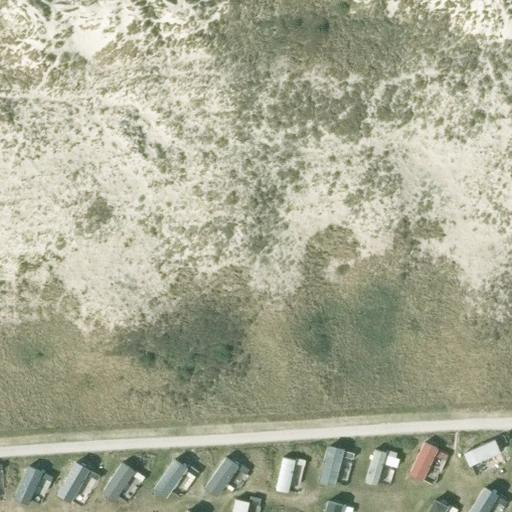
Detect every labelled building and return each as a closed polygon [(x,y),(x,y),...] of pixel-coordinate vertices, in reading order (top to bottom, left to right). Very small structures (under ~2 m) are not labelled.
[(498,450),(492,435),(460,449),(466,463),(498,450)] [(436,446),(422,439),(415,455),(407,471),(420,478),(436,446)] [(332,483),(341,446),(326,442),(317,480),(332,483)] [(374,483),(384,450),(373,447),(363,479),(374,483)] [(217,493),(237,462),(224,453),(212,471),(204,484),(217,493)] [(289,490),(296,457),(282,454),(275,487),(289,490)] [(165,495),(187,465),(174,455),(162,471),(152,486),(165,495)] [(114,498),(134,468),(121,459),(101,489),(114,498)] [(37,499),(31,464),(16,467),(21,502),(37,499)] [(78,497),(75,464),(62,465),(64,498),(78,497)] [(80,476),(81,494),(90,494),(90,476),(80,476)] [(481,511),(492,489),(479,483),(465,511),(481,511)] [(245,511),(248,499),(234,496),(230,511),(245,511)] [(441,511),(446,503),(433,496),(423,511),(441,511)] [(337,511),(340,502),(325,498),(321,511),(337,511)]
